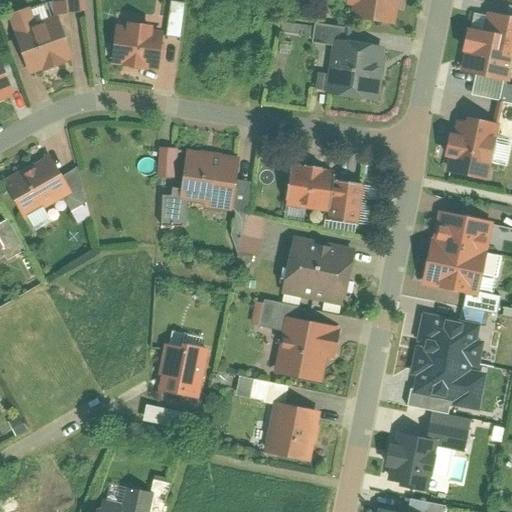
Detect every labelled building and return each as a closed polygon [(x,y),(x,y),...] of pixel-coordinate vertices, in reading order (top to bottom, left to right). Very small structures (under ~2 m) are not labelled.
[(57,0),(59,12),(87,10),(86,0),(57,0)] [(399,23),(403,0),(358,0),(355,14),(399,23)] [(511,6),(482,1),(468,78),(511,85),(511,6)] [(11,14),(31,75),(80,58),(66,16),(40,24),(34,6),(11,14)] [(122,21),(116,62),(164,69),(171,28),(122,21)] [(316,26),(287,22),(286,30),(315,33),(316,26)] [(317,41),(337,44),(338,39),(348,40),(349,26),(320,22),(317,41)] [(387,35),(386,45),(391,45),(413,48),(415,39),(387,35)] [(384,97),(391,45),(386,45),(348,40),(338,39),(337,44),(334,73),(332,90),(384,97)] [(0,52),(0,101),(23,92),(4,51),(0,52)] [(320,89),(332,90),(334,73),(322,71),(320,89)] [(490,181),(503,124),(460,114),(447,171),(490,181)] [(240,156),(191,148),(182,200),(230,208),(240,156)] [(53,156),(9,178),(29,215),(72,192),(53,156)] [(293,169),(288,203),(329,209),(334,179),(334,175),(293,169)] [(364,184),(334,179),(329,209),(328,218),(358,222),(364,184)] [(483,295),(498,220),(443,209),(428,284),(483,295)] [(296,241),(287,293),(349,304),(358,252),(296,241)] [(256,299),(251,324),(275,329),(280,304),(256,299)] [(290,316),(280,371),(328,380),(338,324),(290,316)] [(480,328),(425,316),(407,402),(451,411),(453,402),(476,406),(483,374),(477,373),(483,345),(477,344),(480,328)] [(212,350),(170,343),(162,390),(204,397),(212,350)] [(238,376),(234,395),(264,402),(269,383),(238,376)] [(321,411),(277,403),(268,454),(312,461),(321,411)] [(434,415),(430,438),(437,447),(464,451),(469,421),(434,415)] [(430,438),(397,432),(389,480),(401,482),(400,488),(429,493),(437,447),(430,438)] [(103,505),(101,511),(153,511),(158,494),(133,488),(128,511),(103,505)]
